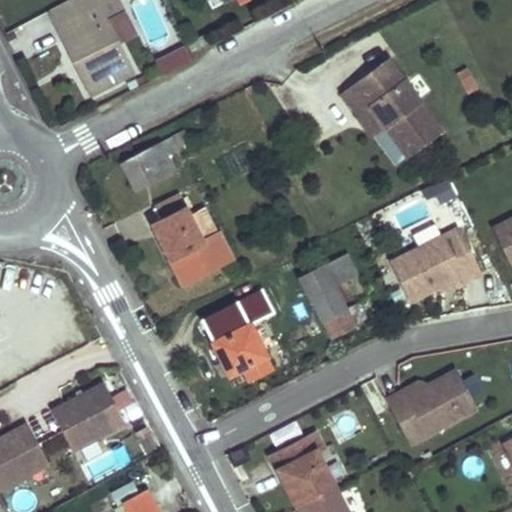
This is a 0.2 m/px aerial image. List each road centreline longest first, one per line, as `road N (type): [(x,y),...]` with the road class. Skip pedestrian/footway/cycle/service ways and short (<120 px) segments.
road 1 (residential): [(192,450),(406,338),(511,319)]
road 2 (residential): [(44,155),(347,0)]
road 3 (residential): [(40,213),(79,246),(192,450)]
